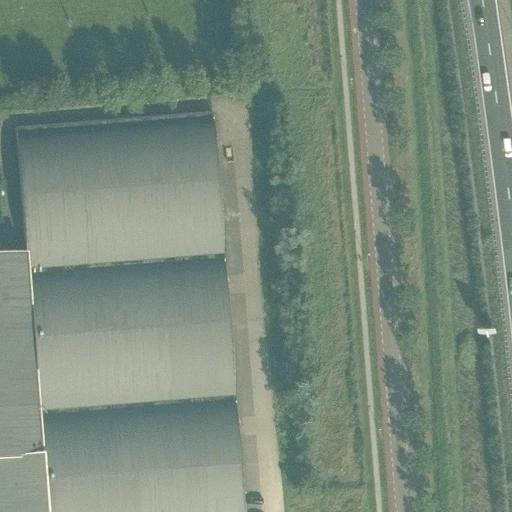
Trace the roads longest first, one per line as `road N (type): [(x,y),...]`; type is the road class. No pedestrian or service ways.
road 1 (tertiary): [(340,0),(378,511)]
road 2 (trunk): [(482,0),(511,216)]
